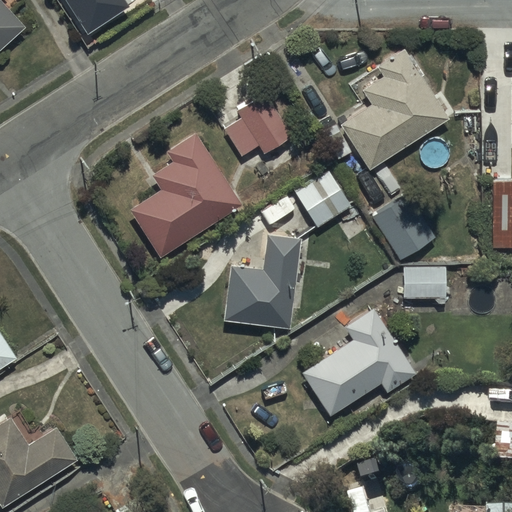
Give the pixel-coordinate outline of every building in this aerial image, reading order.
[(0,0),(0,42),(22,24),(0,0)] [(124,0),(66,0),(88,34),(129,7),(124,0)] [(366,168),(416,136),(423,148),(449,132),(442,120),(445,118),(433,98),(441,93),(417,55),(411,58),(403,45),(374,63),(381,73),(360,86),(369,102),(337,122),(343,131),(330,139),(347,167),(360,158),(366,168)] [(239,117),(222,128),(240,154),(255,144),(261,153),(289,134),(261,92),(234,110),(239,117)] [(192,132),(164,149),(171,159),(150,172),(160,187),(128,207),(126,208),(157,256),(239,204),(192,132)] [(315,226),(350,205),(328,168),(293,190),(314,224),(315,226)] [(511,177),(489,178),(490,246),(511,245),(511,177)] [(404,193),(370,216),(398,258),(432,235),(404,193)] [(289,324),(296,234),(264,232),(261,268),(227,265),(222,319),(289,324)] [(401,265),(401,296),(443,296),(443,265),(401,265)] [(372,305),(342,324),(350,337),(298,370),(326,414),(377,381),(383,390),(413,371),(372,305)] [(0,364),(14,356),(0,333),(0,364)] [(9,418),(0,423),(0,503),(72,458),(52,425),(24,442),(9,418)] [(511,428),(499,428),(497,464),(511,464),(511,428)]
